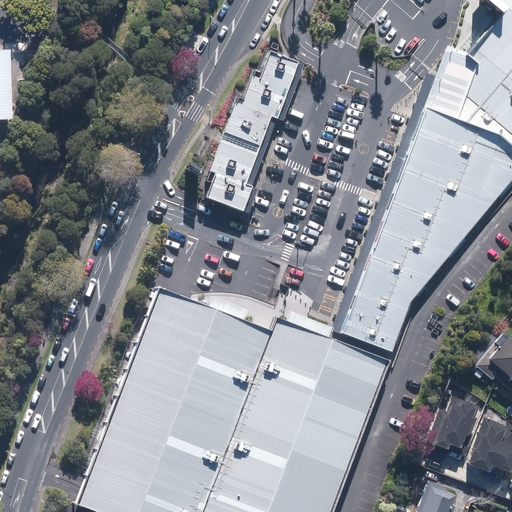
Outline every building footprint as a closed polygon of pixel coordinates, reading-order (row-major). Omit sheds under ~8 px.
[(511,0),(476,0),(496,17),(468,55),(453,50),(442,77),(435,75),(424,105),(339,331),(389,350),(407,299),(509,181),(511,178),(511,0)] [(496,17),(476,0),(471,0),(453,50),(468,55),(496,17)] [(0,120),(17,119),(14,50),(0,50),(0,120)] [(234,101),(223,131),(259,145),(270,115),(276,117),(297,61),(268,50),(257,77),(251,74),(240,103),(234,101)] [(297,61),(276,117),(282,119),(303,63),(297,61)] [(331,328),(339,331),(424,105),(435,75),(427,72),(331,326),(331,328)] [(245,183),(251,185),(276,117),(270,115),(259,145),(223,131),(219,138),(256,152),(245,183)] [(256,152),(219,138),(208,169),(214,171),(205,196),(241,209),(251,185),(245,183),(256,152)] [(251,185),(241,209),(246,212),(256,187),(251,185)] [(204,511),(271,330),(241,318),(225,311),(206,304),(188,296),(177,292),(160,286),(82,484),(75,502),(91,509),(98,511),(204,511)] [(209,294),(206,304),(225,311),(241,318),(245,308),(209,294)] [(287,308),(283,319),(304,327),(327,336),(331,328),(331,326),(308,316),(287,308)] [(271,330),(204,511),(332,511),(391,360),(327,336),(304,327),(283,319),(276,317),(271,330)] [(511,338),(508,336),(500,346),(496,342),(476,366),(494,380),(496,377),(511,389),(511,388),(511,338)] [(447,411),(440,408),(426,445),(446,452),(447,448),(453,450),(452,451),(465,456),(473,434),(469,433),(479,406),(452,396),(447,411)] [(511,427),(484,417),(470,452),(472,453),(468,463),(490,471),(492,464),(510,471),(511,465),(511,427)] [(445,486),(429,480),(416,511),(450,511),(457,495),(444,490),(445,486)]
